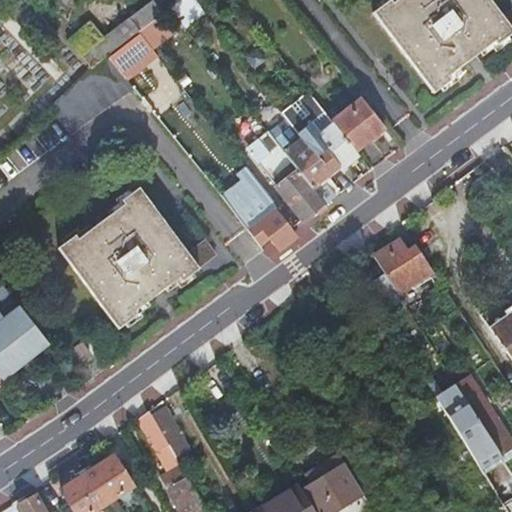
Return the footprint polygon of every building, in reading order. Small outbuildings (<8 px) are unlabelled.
[(387,2),(379,9),(372,14),(431,95),(439,89),(451,80),(448,76),(460,66),(463,71),(482,57),(478,53),(493,42),(496,46),(507,38),(511,33),(511,32),(487,0),(397,0),(390,6),(387,2)] [(384,0),(376,6),(379,9),(387,2),(390,6),(397,0),(384,0)] [(139,35),(165,14),(155,2),(82,57),(92,71),(107,59),(139,35)] [(511,7),(502,15),(511,28),(511,7)] [(156,57),(139,35),(107,59),(125,81),(156,57)] [(509,41),(507,38),(496,46),(493,42),(478,53),(482,57),(492,49),(494,52),(509,41)] [(107,59),(92,71),(89,73),(50,111),(69,137),(133,91),(125,81),(107,59)] [(451,80),(439,89),(441,93),(455,82),(452,79),(463,71),(460,66),(448,76),(451,80)] [(354,153),(383,130),(360,101),(331,124),(332,126),(354,153)] [(358,158),(354,153),(332,126),(315,140),(325,152),(315,160),(300,142),(283,156),(324,207),(335,198),(324,184),(358,158)] [(283,156),(268,136),(261,141),(263,144),(250,155),(278,189),(276,191),(301,223),(306,219),(309,216),(310,218),(311,219),(316,216),(317,217),(326,210),(324,207),(283,156)] [(295,238),(290,232),(275,213),(278,210),(244,167),(235,174),(254,199),(233,215),(259,247),(270,239),(274,244),(279,250),(287,244),(295,238)] [(181,286),(192,278),(198,274),(139,191),(131,197),(121,205),(124,209),(108,220),(92,232),(76,244),(73,240),(64,247),(57,252),(115,333),(122,328),(134,319),(131,315),(143,306),(147,310),(166,297),(163,292),(178,281),(181,286)] [(121,205),(131,197),(128,195),(113,205),(115,208),(105,216),(108,220),(124,209),(121,205)] [(76,244),(92,232),(89,229),(79,235),(76,232),(61,243),(64,247),(73,240),(76,244)] [(201,271),(224,260),(214,238),(191,248),(201,271)] [(432,274),(416,248),(407,253),(400,243),(373,259),(385,277),(396,296),(432,274)] [(401,303),(396,296),(385,277),(371,285),(388,311),(401,303)] [(194,281),(192,278),(181,286),(178,281),(163,292),(166,297),(176,289),(179,292),(194,281)] [(511,292),(508,295),(511,300),(511,307),(504,314),(505,315),(501,318),(511,334),(511,292)] [(136,317),(147,310),(143,306),(131,315),(134,319),(122,328),(125,331),(139,321),(136,317)] [(0,379),(1,381),(48,345),(20,310),(0,324),(0,379)] [(511,334),(501,318),(499,320),(499,319),(498,319),(498,318),(498,319),(498,318),(497,318),(496,318),(496,319),(495,319),(494,320),(494,321),(494,322),(494,323),(495,323),(488,327),(511,361),(511,334)] [(89,353),(82,344),(72,351),(79,360),(89,353)] [(463,401),(500,458),(511,450),(511,444),(469,377),(454,387),(463,401)] [(480,472),(500,458),(463,401),(454,407),(443,390),(433,396),(480,472)] [(165,410),(151,418),(175,459),(189,451),(165,410)] [(137,421),(149,413),(148,412),(135,419),(137,421)] [(151,418),(149,413),(137,421),(156,455),(157,454),(159,459),(167,457),(174,471),(160,480),(178,511),(205,511),(175,459),(151,418)] [(93,511),(132,487),(113,457),(60,492),(73,511),(93,511)] [(341,462),(338,457),(324,465),(328,471),(341,462)] [(312,511),(337,511),(362,496),(341,462),(328,471),(324,465),(305,477),(306,478),(311,486),(301,492),(312,511)] [(312,511),(301,492),(297,487),(256,511),(312,511)] [(11,502),(13,505),(23,498),(22,495),(11,502)] [(23,498),(13,505),(15,509),(17,508),(19,511),(43,511),(35,498),(26,503),(23,498)]
